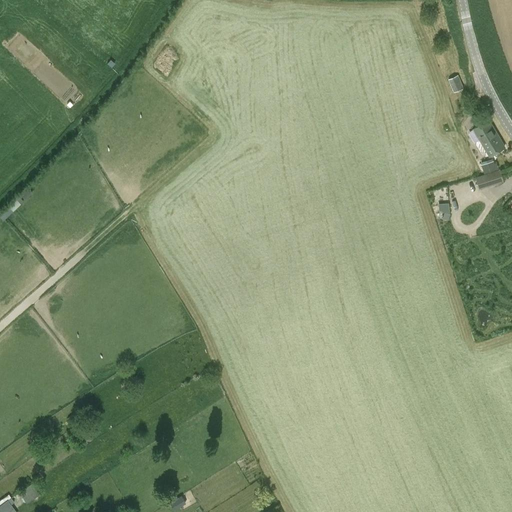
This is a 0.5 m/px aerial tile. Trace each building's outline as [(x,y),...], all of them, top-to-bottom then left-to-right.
[(454,92),(463,88),(458,75),(449,79),(454,92)] [(490,155),(505,147),(489,120),(474,128),(490,155)] [(482,163),(484,172),(498,169),(496,160),(482,163)] [(500,170),(475,177),(479,189),(503,181),(500,170)] [(23,199),(32,193),(28,187),(20,193),(23,199)] [(154,213),(156,219),(167,216),(165,209),(154,213)] [(76,414),(68,419),(73,426),(80,420),(76,414)] [(38,479),(19,492),(27,502),(38,494),(36,491),(43,486),(38,479)] [(175,510),(186,503),(181,495),(170,502),(175,510)] [(0,510),(1,511),(10,511),(14,509),(8,501),(0,506),(0,510)]
